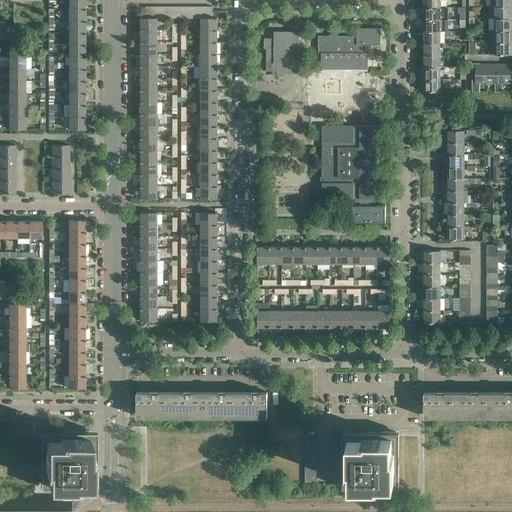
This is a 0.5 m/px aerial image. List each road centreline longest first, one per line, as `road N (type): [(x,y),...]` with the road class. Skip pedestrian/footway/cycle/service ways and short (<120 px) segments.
road 1 (residential): [(403,350),(400,0)]
road 2 (residential): [(240,350),(240,0)]
road 3 (residential): [(113,206),(112,0)]
road 4 (residential): [(255,350),(250,377),(151,379),(147,352)]
road 5 (residential): [(255,350),(403,350)]
road 6 (residential): [(112,351),(113,206)]
